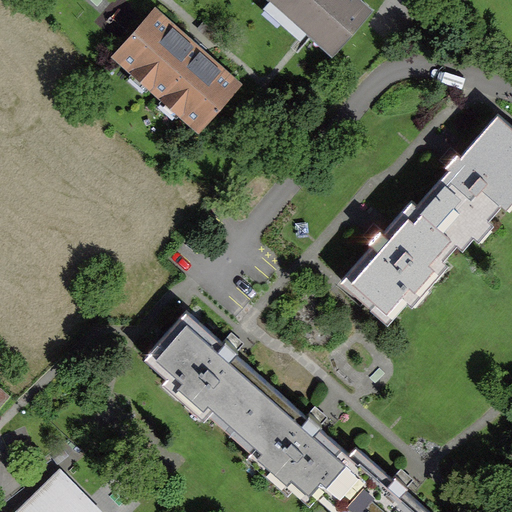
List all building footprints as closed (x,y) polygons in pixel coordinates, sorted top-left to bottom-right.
[(257,0),(330,64),(372,16),(354,0),(257,0)] [(157,11),(113,59),(198,136),(242,88),(157,11)] [(511,133),(498,121),(419,209),(455,242),(463,249),(511,194),(511,133)] [(384,322),(455,242),(419,209),(411,202),(339,282),(384,322)] [(144,355),(227,433),(268,385),(186,309),(144,355)] [(347,459),(268,385),(227,433),(307,507),(320,492),(347,459)] [(0,386),(0,407),(10,395),(0,386)] [(426,511),(357,448),(347,459),(320,492),(341,511),(426,511)] [(101,511),(58,468),(13,511),(101,511)]
